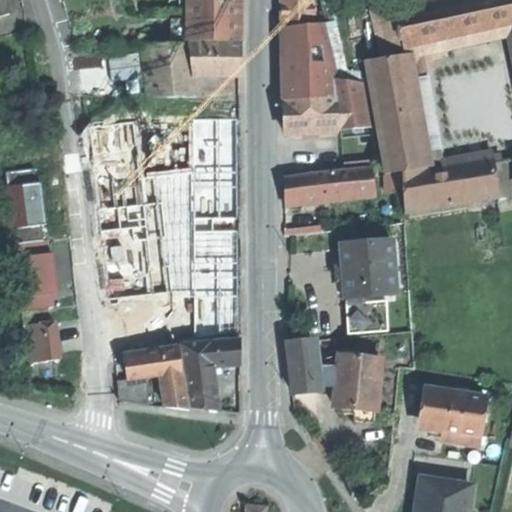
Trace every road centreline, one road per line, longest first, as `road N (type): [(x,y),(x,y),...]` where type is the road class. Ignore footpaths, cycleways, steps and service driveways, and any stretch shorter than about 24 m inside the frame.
road 1 (tertiary): [(262,0),(263,468)]
road 2 (tertiary): [(213,498),(0,419)]
